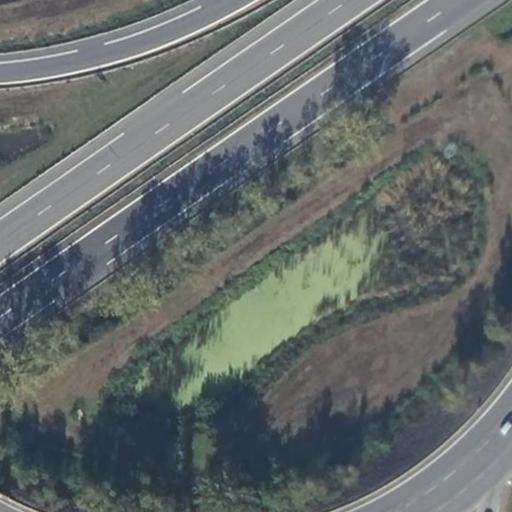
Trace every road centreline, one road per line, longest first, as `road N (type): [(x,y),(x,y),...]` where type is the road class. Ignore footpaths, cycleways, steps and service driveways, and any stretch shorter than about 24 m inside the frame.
road 1 (trunk): [(0,319),(455,0)]
road 2 (trunk): [(349,0),(0,238)]
road 3 (trunk): [(234,0),(142,43),(0,72)]
